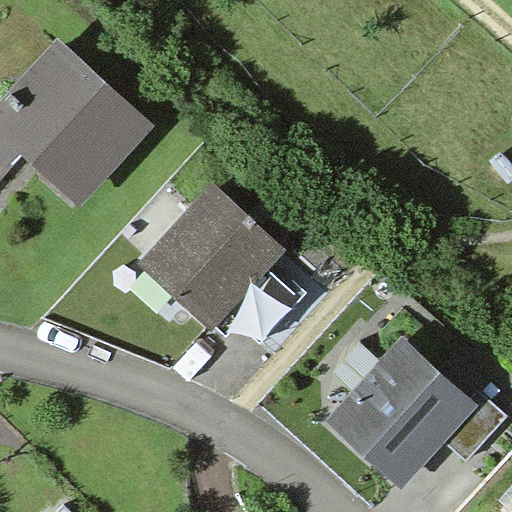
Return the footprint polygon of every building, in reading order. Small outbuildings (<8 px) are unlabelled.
[(155,124),(58,37),(0,102),(0,179),(22,155),(81,207),(155,124)] [(215,181),(140,263),(213,330),(288,248),(215,181)] [(401,335),(324,420),(401,489),(444,441),(477,404),(471,398),(438,369),(401,335)] [(454,352),(438,369),(471,398),(478,391),(479,392),(488,382),(454,352)] [(479,392),(478,391),(471,398),(477,404),(444,441),(466,461),(506,416),(479,392)]
